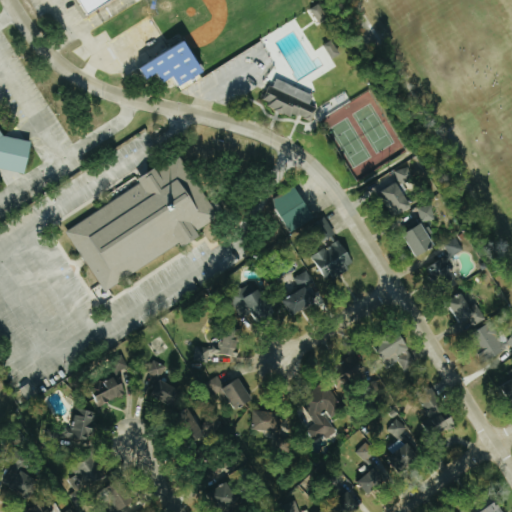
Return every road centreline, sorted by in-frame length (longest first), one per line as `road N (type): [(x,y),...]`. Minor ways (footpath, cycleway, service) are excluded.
road 1 (tertiary): [(511,474),(325,178),(246,128),(90,82),(44,45),(13,0)]
road 2 (residential): [(396,511),(511,429)]
road 3 (residential): [(276,360),(394,285)]
